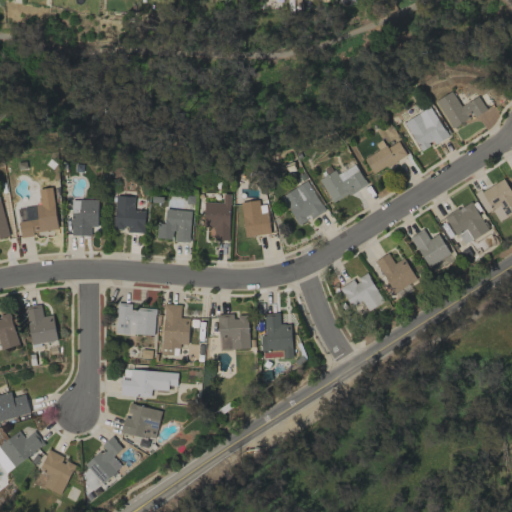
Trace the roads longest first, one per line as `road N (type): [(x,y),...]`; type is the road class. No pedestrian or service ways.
road 1 (residential): [(0,276),(88,268),(277,277),(301,270),(511,132)]
road 2 (residential): [(511,268),(347,366),(135,511)]
road 3 (residential): [(88,268),(89,383),(73,415)]
